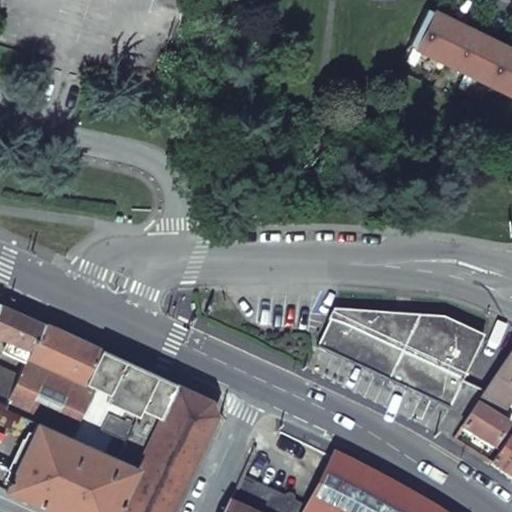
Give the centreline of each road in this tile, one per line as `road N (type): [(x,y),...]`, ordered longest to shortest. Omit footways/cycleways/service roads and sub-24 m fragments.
road 1 (residential): [(176,261),(392,257),(511,284)]
road 2 (residential): [(0,107),(83,143),(152,159),(169,173),(180,198),(176,261)]
road 3 (tertiary): [(258,381),(422,466),(486,511)]
road 4 (residential): [(258,381),(199,511)]
road 5 (tertiary): [(137,323),(258,381)]
